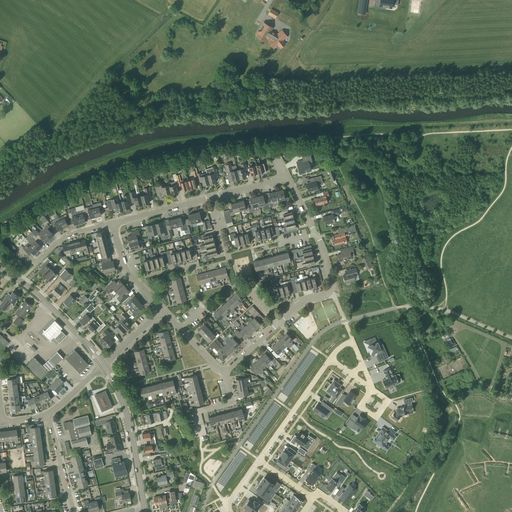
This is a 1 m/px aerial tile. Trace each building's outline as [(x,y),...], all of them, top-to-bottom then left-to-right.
[(374,0),(375,1),(380,2),(379,6),(386,7),(391,8),(392,4),(397,5),(398,0),(374,0)] [(416,12),(421,13),(421,0),(412,0),(411,26),(415,27),(416,12)] [(275,19),(278,13),(271,9),(268,15),(275,19)] [(277,34),(271,31),(272,28),(263,23),(257,33),(269,41),(267,42),(273,49),(288,37),(282,30),(277,34)] [(7,105),(13,100),(10,96),(4,101),(7,105)] [(304,164),(297,166),(299,174),(311,171),(309,163),(308,159),(307,156),(302,157),(303,160),(304,164)] [(237,170),(239,179),(246,177),(244,171),(247,171),(244,159),(242,160),(243,163),(240,164),(241,169),(237,170)] [(237,170),(236,165),(231,167),(230,164),(229,163),(226,164),(225,165),(226,169),(221,170),(223,176),(228,175),(228,176),(231,175),(232,180),(239,178),(239,179),(237,170)] [(256,165),(258,174),(265,172),(263,163),(256,165)] [(251,175),(258,174),(256,165),(249,167),(251,175)] [(207,175),(209,184),(210,184),(210,183),(215,182),(214,179),(218,178),(215,166),(211,167),(212,172),(206,173),(207,175)] [(196,174),(196,172),(195,170),(192,170),(194,177),(190,178),(191,180),(188,181),(190,189),(197,187),(195,182),(198,181),(198,180),(197,179),(196,174)] [(207,175),(206,173),(201,174),(201,173),(198,173),(197,172),(196,172),(196,174),(197,179),(198,180),(198,181),(199,183),(202,182),(203,185),(209,184),(207,175)] [(190,189),(188,181),(186,181),(185,179),(181,181),(179,175),(176,175),(179,186),(181,186),(183,191),(190,189)] [(309,192),(318,190),(317,186),(323,184),(320,176),(314,178),(315,181),(307,184),(309,192)] [(168,187),(170,193),(171,194),(177,192),(176,187),(179,186),(177,181),(168,184),(169,187),(168,187)] [(170,193),(168,187),(164,188),(164,184),(155,187),(157,196),(161,195),(160,193),(162,192),(163,195),(170,193)] [(140,196),(142,205),(149,203),(148,198),(151,198),(148,187),(144,188),(145,194),(140,196)] [(276,192),(278,200),(285,199),(283,190),(276,192)] [(135,206),(142,205),(140,196),(135,197),(133,191),(129,193),(129,194),(131,202),(132,203),(134,202),(135,206)] [(316,205),(327,202),(326,196),(328,195),(327,191),(322,192),(323,196),(314,199),(316,205)] [(274,202),(278,200),(276,192),(269,193),(270,197),(267,198),(267,199),(267,200),(269,204),(269,207),(274,206),(274,205),(274,203),(274,202)] [(121,202),(123,210),(123,209),(130,208),(128,203),(131,202),(129,194),(123,196),(124,201),(121,201),(121,202)] [(267,200),(267,199),(264,200),(263,195),(256,197),(259,206),(262,205),(263,211),(270,209),(269,207),(269,204),(267,200)] [(254,212),(253,207),(259,206),(256,197),(250,198),(251,204),(248,205),(250,211),(250,212),(254,212)] [(123,210),(121,202),(118,203),(117,198),(106,201),(108,210),(115,208),(116,212),(123,210)] [(237,202),(239,211),(243,210),(243,213),(250,211),(248,205),(248,204),(245,205),(244,200),(237,202)] [(93,206),(96,217),(101,216),(100,210),(102,210),(100,202),(92,205),(92,206),(93,206)] [(230,213),(230,216),(234,215),(233,212),(239,211),(237,202),(231,203),(232,208),(228,209),(229,210),(230,213)] [(95,217),(96,217),(93,206),(92,206),(84,208),(85,209),(86,214),(89,213),(90,219),(91,218),(91,219),(92,220),(95,219),(95,218),(95,217)] [(77,215),(75,215),(74,212),(76,211),(75,208),(69,209),(70,213),(68,213),(69,219),(72,218),(74,225),(75,225),(75,226),(80,225),(77,215)] [(86,214),(85,209),(76,212),(77,215),(80,225),(84,224),(84,222),(85,222),(84,217),(86,216),(86,214)] [(335,223),(333,217),(340,215),(338,209),(331,211),(332,215),(322,217),(323,219),(325,224),(330,223),(331,225),(335,223)] [(284,219),(293,217),(292,212),(288,213),(287,211),(279,213),(280,218),(283,217),(284,219)] [(200,215),(199,212),(193,214),(196,222),(202,221),(201,219),(203,219),(202,215),(200,215)] [(58,218),(63,229),(68,226),(65,221),(68,219),(66,214),(58,218)] [(190,224),(196,222),(193,214),(188,215),(189,219),(185,220),(187,228),(187,229),(188,234),(192,233),(190,226),(191,226),(190,224)] [(181,222),(179,217),(174,219),(176,227),(180,226),(181,231),(187,229),(187,228),(185,221),(181,222)] [(58,231),(63,229),(58,218),(50,222),(53,227),(56,226),(58,231)] [(170,229),(176,227),(174,219),(168,221),(169,224),(165,225),(166,228),(167,233),(171,232),(170,229)] [(167,233),(166,228),(163,229),(161,222),(159,223),(159,222),(154,223),(157,233),(162,232),(163,235),(167,234),(167,233)] [(294,222),(285,224),(286,227),(283,228),(284,233),(295,230),(295,228),(296,227),(294,222)] [(154,238),(153,235),(157,233),(154,223),(150,224),(150,225),(148,226),(150,231),(147,232),(149,239),(154,238)] [(264,225),(265,229),(264,229),(267,238),(272,236),(271,232),(274,232),(272,223),(266,225),(264,225)] [(43,232),(50,239),(54,235),(50,231),(52,229),(47,224),(45,226),(45,227),(42,230),(43,232)] [(350,227),(350,226),(337,230),(338,234),(334,235),(335,240),(333,241),(335,248),(341,247),(340,245),(344,244),(344,243),(347,242),(344,232),(353,230),(352,227),(350,227)] [(262,239),(259,230),(257,231),(256,227),(251,229),(252,236),(255,236),(257,240),(262,239)] [(250,237),(252,236),(251,229),(245,230),(246,233),(243,234),(246,243),(251,242),(250,237)] [(36,236),(35,236),(40,241),(42,239),(46,243),(50,239),(43,232),(42,230),(39,233),(36,231),(33,230),(31,232),(36,236)] [(104,231),(94,233),(97,242),(106,240),(104,231)] [(129,243),(138,241),(136,237),(140,236),(138,231),(132,232),(132,235),(127,237),(129,243)] [(35,236),(36,236),(31,232),(25,238),(28,241),(28,242),(37,251),(41,247),(38,243),(40,241),(35,236)] [(241,244),(238,236),(236,236),(235,233),(229,235),(231,242),(234,241),(236,246),(241,244)] [(98,248),(108,245),(106,240),(97,242),(98,248)] [(206,248),(214,245),(213,240),(204,243),(205,245),(200,246),(201,249),(206,248)] [(80,252),(82,252),(79,241),(73,242),(76,251),(79,250),(80,252)] [(138,241),(129,243),(130,249),(136,248),(136,251),(143,249),(142,244),(138,245),(138,241)] [(33,255),(37,251),(28,242),(22,248),(29,255),(31,252),(33,255)] [(64,254),(70,252),(68,244),(67,244),(68,245),(62,246),(64,251),(61,252),(61,254),(64,254)] [(185,250),(187,258),(189,258),(189,259),(192,258),(192,255),(195,254),(192,244),(187,246),(188,249),(185,250)] [(100,253),(109,251),(108,245),(98,248),(100,253)] [(187,258),(185,250),(183,251),(182,247),(179,248),(183,262),(186,261),(186,259),(187,258)] [(346,259),(351,258),(349,252),(353,251),(352,247),(340,250),(341,254),(337,254),(339,261),(340,261),(341,264),(347,262),(346,259)] [(177,261),(175,253),(173,254),(172,250),(165,252),(168,259),(171,258),(172,263),(176,262),(176,261),(177,261)] [(216,250),(207,253),(207,255),(204,256),(206,262),(212,260),(211,257),(217,255),(216,250)] [(104,261),(105,261),(104,261),(104,258),(111,256),(109,251),(100,253),(102,261),(102,262),(104,261)] [(168,260),(168,259),(165,252),(160,253),(161,257),(158,257),(160,266),(162,265),(162,266),(165,265),(164,261),(168,260)] [(305,261),(304,261),(314,259),(312,253),(303,256),(297,257),(298,261),(302,260),(302,262),(305,261)] [(160,266),(158,257),(156,258),(155,254),(152,255),(155,268),(159,267),(159,266),(160,266)] [(284,266),(286,266),(283,254),(278,255),(280,264),(283,263),(284,266)] [(64,255),(61,258),(65,263),(64,264),(67,267),(71,263),(64,255)] [(150,268),(148,260),(145,261),(144,256),(142,256),(143,261),(145,270),(149,269),(150,268)] [(274,269),(276,269),(273,256),(268,258),(270,267),(273,266),(274,269)] [(51,270),(53,267),(49,262),(50,261),(48,258),(42,264),(44,266),(40,271),(44,276),(51,270)] [(264,272),(266,271),(263,259),(258,260),(260,269),(263,269),(264,272)] [(314,259),(304,261),(305,261),(305,264),(302,264),(303,267),(315,264),(314,259)] [(104,261),(102,262),(103,264),(102,265),(104,273),(114,270),(112,262),(106,264),(105,261),(104,261)] [(225,268),(221,269),(220,269),(219,269),(222,279),(223,279),(226,278),(227,281),(229,280),(228,277),(225,268)] [(66,282),(72,275),(65,269),(59,276),(66,282)] [(224,282),(223,279),(222,279),(219,269),(213,271),(217,283),(218,283),(217,280),(221,279),(221,282),(224,282)] [(345,283),(355,281),(353,275),(357,274),(356,269),(350,270),(351,274),(343,276),(345,283)] [(51,270),(44,276),(49,281),(59,272),(56,270),(53,272),(51,270)] [(216,284),(217,283),(213,271),(208,272),(210,282),(211,282),(215,281),(216,284)] [(212,285),(211,282),(210,282),(208,272),(202,274),(204,283),(205,283),(209,282),(210,285),(212,285)] [(198,275),(197,275),(196,275),(198,285),(203,284),(204,287),(206,286),(205,283),(204,283),(202,274),(198,275)] [(312,287),(310,278),(308,279),(307,276),(304,276),(304,274),(307,289),(312,287)] [(172,286),(182,283),(180,277),(170,280),(172,285),(169,285),(169,288),(172,287),(172,286)] [(302,290),(300,281),(298,282),(297,279),(285,282),(286,285),(283,285),(285,295),(290,293),(289,289),(296,287),(297,291),(302,290)] [(117,292),(124,286),(119,280),(116,283),(114,280),(106,287),(111,292),(113,291),(116,293),(118,292),(117,292)] [(58,298),(65,289),(59,283),(51,292),(58,298)] [(173,291),(170,291),(171,293),(174,293),(173,292),(183,289),(182,283),(172,286),(172,287),(173,291)] [(280,296),(278,287),(275,287),(275,284),(272,285),(273,291),(271,292),(271,293),(271,296),(272,296),(275,296),(275,297),(280,296)] [(117,292),(118,292),(120,295),(117,298),(121,304),(127,298),(124,295),(129,291),(124,286),(117,292)] [(91,302),(98,294),(97,294),(98,292),(96,289),(88,299),(91,302)] [(173,292),(174,293),(175,296),(172,297),(172,299),(175,298),(175,297),(185,295),(183,289),(173,292)] [(14,303),(19,296),(13,292),(10,296),(7,295),(0,305),(0,307),(5,311),(9,305),(7,304),(10,300),(14,303)] [(232,296),(243,308),(243,307),(241,305),(243,304),(241,301),(243,299),(236,293),(232,296)] [(69,308),(76,300),(70,295),(63,302),(69,308)] [(82,305),(88,298),(84,295),(78,302),(82,305)] [(101,303),(104,301),(99,295),(96,298),(101,303)] [(175,298),(176,302),(173,303),(174,305),(177,304),(177,303),(186,301),(185,295),(175,297),(175,298)] [(131,307),(138,301),(134,296),(129,301),(127,299),(122,303),(125,306),(127,303),(131,307)] [(241,309),(243,308),(232,296),(229,300),(235,306),(237,304),(241,309)] [(233,308),(235,306),(229,300),(225,303),(233,313),(234,312),(235,311),(233,308)] [(28,313),(27,312),(31,306),(25,301),(20,307),(21,307),(17,312),(16,314),(18,316),(13,322),(19,327),(24,320),(22,319),(23,318),(24,319),(28,313)] [(138,301),(131,307),(135,311),(132,314),(134,317),(140,312),(138,310),(142,306),(138,301)] [(232,314),(233,313),(225,303),(221,307),(227,313),(229,312),(232,314)] [(87,326),(94,318),(93,317),(91,319),(88,316),(91,314),(90,313),(95,308),(90,304),(81,314),(83,316),(79,320),(84,325),(85,324),(87,326)] [(227,313),(221,307),(217,310),(226,320),(228,318),(225,315),(227,313)] [(224,321),(226,320),(217,310),(213,314),(219,321),(222,319),(224,321)] [(118,322),(126,330),(131,326),(125,320),(128,318),(124,313),(120,316),(122,318),(118,322)] [(255,319),(254,318),(252,319),(250,317),(248,319),(257,328),(261,325),(260,324),(258,321),(255,319)] [(94,318),(87,326),(86,326),(92,332),(96,329),(98,331),(106,325),(104,323),(101,325),(94,318)] [(55,319),(43,331),(50,338),(53,335),(55,337),(62,330),(60,328),(62,326),(55,319)] [(253,332),(257,328),(248,319),(246,320),(248,323),(246,325),(253,332)] [(121,335),(126,330),(118,322),(114,326),(112,324),(109,327),(114,332),(116,329),(121,335)] [(201,335),(211,326),(209,324),(206,327),(204,325),(197,331),(201,335)] [(253,332),(246,325),(244,326),(242,324),(240,326),(243,328),(249,335),(253,332)] [(205,338),(211,332),(210,330),(212,328),(211,326),(201,335),(205,338)] [(245,339),(249,335),(243,328),(240,326),(239,327),(241,330),(239,331),(238,330),(237,331),(236,330),(234,332),(235,333),(234,333),(239,339),(242,336),(245,339)] [(106,349),(113,342),(107,336),(110,334),(106,330),(102,334),(105,337),(99,341),(106,349)] [(159,339),(169,336),(167,331),(158,333),(159,338),(156,339),(156,341),(160,340),(159,339)] [(66,336),(61,332),(55,338),(59,343),(66,336)] [(208,342),(215,336),(218,334),(216,332),(213,334),(211,332),(205,338),(208,342)] [(233,338),(231,339),(227,335),(225,337),(226,338),(235,348),(239,345),(236,342),(239,339),(234,333),(231,336),(233,338)] [(282,337),(291,346),(294,349),(296,347),(291,342),(293,340),(286,333),(282,337)] [(0,343),(4,348),(9,343),(0,334),(0,343)] [(161,345),(170,342),(169,336),(159,339),(160,340),(161,344),(157,344),(158,346),(161,346),(161,345)] [(290,348),(291,346),(282,337),(279,340),(285,347),(287,345),(290,348)] [(225,345),(231,352),(235,348),(226,338),(224,340),(227,343),(225,345)] [(371,339),(364,342),(368,350),(369,349),(371,353),(375,351),(376,355),(381,353),(383,357),(386,355),(383,346),(379,348),(377,342),(373,344),(371,339)] [(283,349),(285,347),(279,340),(275,344),(284,353),(286,351),(283,349)] [(224,359),(228,355),(214,341),(210,346),(213,349),(214,348),(220,355),(218,357),(221,360),(223,358),(224,359)] [(231,352),(225,345),(223,347),(219,342),(218,344),(215,341),(214,341),(228,355),(231,352)] [(162,350),(172,348),(170,342),(161,345),(161,346),(162,349),(159,350),(159,352),(163,351),(162,350)] [(282,355),(284,353),(275,344),(271,348),(274,351),(271,353),(276,358),(279,355),(280,357),(282,355)] [(164,356),(173,354),(172,348),(162,350),(163,351),(164,355),(160,356),(161,358),(164,357),(164,356)] [(79,373),(88,364),(74,349),(65,358),(79,373)] [(135,358),(145,355),(144,349),(134,352),(135,356),(132,357),(133,360),(136,359),(135,358)] [(55,365),(63,358),(57,352),(50,359),(55,365)] [(261,357),(272,369),(274,367),(269,362),(271,360),(273,363),(276,360),(270,354),(268,357),(265,353),(261,357)] [(164,356),(164,357),(165,361),(162,362),(162,364),(166,363),(166,362),(175,360),(173,354),(164,356)] [(137,364),(147,361),(145,355),(135,358),(136,359),(137,362),(135,363),(134,362),(130,363),(131,365),(134,364),(134,365),(137,364)] [(40,380),(49,371),(34,357),(25,366),(40,380)] [(270,370),(272,369),(261,357),(257,360),(263,367),(266,365),(270,370)] [(262,369),(263,367),(257,360),(253,364),(262,373),(264,372),(262,369)] [(139,369),(148,367),(147,361),(137,364),(138,368),(135,369),(136,371),(139,370),(139,369)] [(260,375),(262,373),(253,364),(250,368),(256,374),(258,372),(260,375)] [(139,369),(139,370),(140,374),(137,375),(137,377),(141,376),(141,375),(150,373),(148,367),(139,369)] [(390,389),(394,388),(393,385),(399,383),(396,375),(393,376),(390,368),(383,371),(386,379),(382,380),(386,388),(389,387),(390,389)] [(17,384),(23,383),(22,376),(16,376),(16,378),(7,379),(8,385),(17,384)] [(69,376),(64,381),(73,389),(77,384),(69,376)] [(64,383),(59,377),(49,386),(53,390),(54,389),(58,393),(63,389),(60,385),(63,382),(64,383)] [(237,385),(246,383),(245,380),(249,379),(249,377),(236,379),(237,385)] [(328,389),(326,391),(330,394),(333,396),(329,400),(333,403),(342,390),(339,387),(341,385),(337,382),(334,379),(332,382),(328,389)] [(176,393),(174,385),(177,384),(176,380),(173,381),(173,380),(167,381),(169,390),(173,389),(174,393),(176,393)] [(186,390),(199,386),(198,381),(189,383),(190,386),(186,387),(186,390)] [(163,396),(165,396),(162,383),(156,384),(158,393),(162,392),(163,396)] [(238,391),(247,389),(246,386),(250,385),(250,383),(246,383),(237,385),(238,391)] [(152,399),(154,399),(150,386),(145,387),(147,396),(151,395),(152,399)] [(192,394),(201,392),(199,386),(186,390),(187,392),(188,391),(189,395),(192,394)] [(42,393),(46,402),(51,399),(50,398),(54,395),(46,387),(46,388),(43,389),(45,392),(42,393)] [(102,412),(113,407),(105,390),(94,395),(102,412)] [(46,402),(42,393),(40,394),(38,391),(36,392),(41,404),(46,402)] [(36,406),(41,404),(36,392),(31,394),(33,397),(36,406)] [(193,400),(202,397),(201,392),(192,394),(193,397),(189,398),(189,401),(193,400)] [(343,394),(336,403),(340,406),(344,401),(350,405),(357,396),(351,392),(351,393),(349,392),(346,396),(343,394)] [(36,406),(33,397),(30,398),(29,395),(26,396),(31,408),(36,406)] [(203,402),(205,402),(204,398),(202,399),(202,397),(193,400),(194,403),(190,404),(191,406),(203,403),(203,402)] [(393,412),(390,417),(396,421),(399,416),(400,417),(402,416),(402,415),(407,413),(407,410),(412,409),(411,404),(411,405),(410,402),(412,401),(411,398),(403,400),(404,404),(405,406),(399,407),(400,408),(398,409),(398,408),(395,409),(394,410),(395,411),(394,412),(393,412)] [(318,403),(313,410),(317,412),(317,413),(319,415),(320,414),(323,417),(324,415),(325,414),(328,417),(333,409),(325,403),(323,407),(320,405),(318,403)] [(236,411),(238,419),(241,418),(243,422),(245,422),(241,409),(236,411)] [(167,419),(165,411),(156,413),(152,414),(146,415),(148,424),(154,422),(158,421),(164,420),(164,419),(167,419)] [(232,425),(234,425),(230,412),(225,414),(227,422),(230,421),(232,425)] [(222,433),(224,432),(219,415),(214,416),(216,425),(219,424),(222,433)] [(350,418),(346,424),(351,428),(354,424),(362,429),(367,422),(364,420),(365,418),(360,415),(355,422),(350,418)] [(70,422),(63,423),(65,430),(68,429),(71,441),(70,441),(72,450),(88,446),(86,438),(91,436),(90,434),(91,434),(89,426),(88,426),(88,424),(90,423),(88,416),(73,419),(73,422),(71,423),(70,422)] [(107,422),(106,418),(99,420),(100,424),(105,422),(108,433),(117,431),(115,424),(114,424),(113,420),(107,422)] [(31,433),(40,432),(39,426),(34,427),(34,424),(26,425),(27,433),(31,433)] [(396,436),(382,427),(379,431),(381,432),(377,438),(375,437),(372,441),(384,449),(387,445),(383,442),(387,437),(393,441),(396,436)] [(151,439),(150,438),(154,437),(153,432),(150,433),(149,432),(142,433),(142,434),(142,435),(142,436),(143,437),(143,440),(151,439)] [(294,435),(289,442),(294,445),(296,442),(306,448),(309,444),(308,443),(310,440),(303,436),(304,435),(302,433),(301,434),(298,432),(296,436),(294,435)] [(118,435),(110,437),(111,442),(106,444),(108,451),(112,450),(113,453),(121,450),(120,445),(118,435)] [(283,453),(282,454),(290,460),(293,455),(294,455),(297,452),(291,448),(289,451),(285,448),(282,452),(283,453)] [(73,462),(81,460),(80,457),(84,456),(83,454),(71,457),(73,462)] [(279,456),(277,460),(282,463),(280,466),(286,471),(289,467),(287,466),(291,461),(290,460),(282,454),(280,456),(279,456)] [(104,466),(101,457),(92,460),(95,469),(104,466)] [(119,462),(118,457),(111,459),(112,466),(115,465),(119,476),(127,474),(124,461),(119,462)] [(166,462),(165,457),(160,458),(153,460),(154,467),(162,465),(162,463),(166,462)] [(311,471),(305,480),(313,485),(314,483),(315,484),(318,480),(317,479),(320,474),(313,469),(316,466),(312,463),(308,469),(311,471)] [(75,472),(84,470),(83,467),(87,466),(86,464),(74,467),(75,472)] [(158,484),(159,484),(160,487),(167,485),(166,482),(167,482),(167,479),(174,477),(173,469),(166,470),(166,474),(161,475),(161,476),(156,477),(158,484)] [(23,479),(22,477),(26,476),(26,474),(22,474),(22,472),(14,473),(14,475),(13,475),(14,481),(23,479)] [(87,480),(86,477),(89,476),(89,474),(77,477),(78,482),(87,480)] [(332,478),(325,488),(331,492),(335,485),(338,487),(345,477),(341,474),(340,475),(336,481),(332,478)] [(264,478),(260,483),(272,491),(275,486),(278,488),(281,485),(272,479),(270,482),(266,479),(264,478)] [(87,480),(78,482),(79,488),(91,484),(90,479),(87,480)] [(260,483),(256,489),(258,490),(262,493),(259,496),(268,502),(271,499),(268,497),(272,491),(260,483)] [(347,488),(340,498),(346,503),(353,493),(355,491),(353,489),(352,488),(348,486),(347,488)] [(130,500),(129,493),(122,494),(121,491),(121,489),(115,490),(116,498),(120,497),(120,500),(119,500),(119,504),(123,504),(123,503),(127,502),(127,501),(130,500)] [(171,501),(177,499),(175,489),(168,490),(171,501)] [(25,495),(16,496),(16,501),(17,501),(17,504),(26,503),(25,497),(29,497),(28,494),(25,495)] [(155,505),(166,503),(165,495),(154,497),(155,505)] [(293,495),(289,501),(299,507),(303,502),(293,495)] [(92,502),(94,511),(95,511),(95,510),(99,509),(98,503),(100,502),(99,497),(95,498),(95,501),(92,502)] [(256,511),(260,506),(258,505),(260,502),(256,499),(254,501),(250,498),(248,501),(244,506),(251,511),(252,509),(253,510),(254,510),(256,511)] [(287,499),(283,504),(293,511),(295,511),(299,507),(289,501),(287,499)] [(94,511),(92,502),(88,503),(87,500),(83,501),(85,508),(88,508),(89,511),(92,511),(94,511)] [(355,511),(354,511),(364,511),(361,510),(364,507),(359,503),(354,511),(355,511)]
